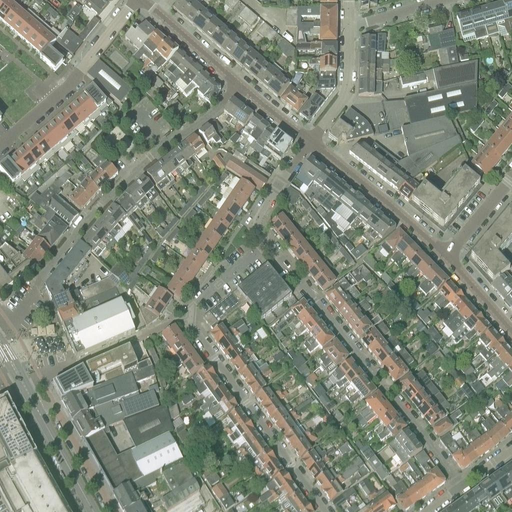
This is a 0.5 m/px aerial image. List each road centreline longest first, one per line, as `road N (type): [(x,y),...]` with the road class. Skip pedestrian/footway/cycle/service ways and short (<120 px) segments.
road 1 (residential): [(459,486),(267,243)]
road 2 (residential): [(235,84),(219,107),(119,184),(36,285)]
road 3 (residential): [(322,511),(187,320)]
road 4 (residential): [(137,0),(64,90),(0,146)]
road 5 (tertiary): [(446,260),(309,143)]
road 6 (residential): [(348,29),(345,92),(309,143)]
